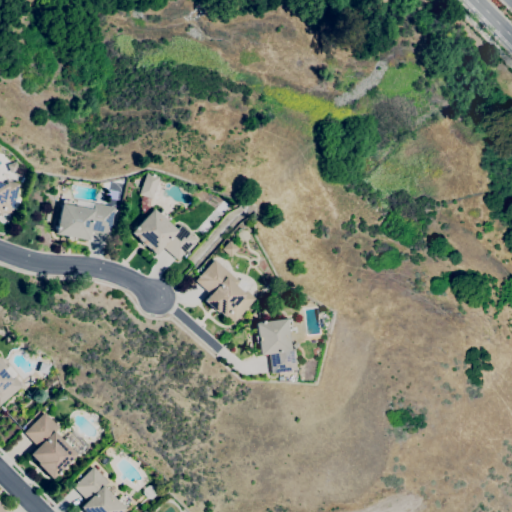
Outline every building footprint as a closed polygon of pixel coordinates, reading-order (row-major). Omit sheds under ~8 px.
[(8,173),(5,165),(13,162),(16,170),(8,173)] [(151,210),(151,209),(157,214),(160,211),(169,218),(166,222),(175,230),(179,225),(195,239),(176,260),(161,247),(154,255),(150,251),(151,251),(149,248),(148,249),(136,239),(137,238),(134,236),(133,236),(130,233),(133,229),(132,228),(134,226),(135,227),(144,216),(143,215),(143,214),(142,213),(141,212),(141,210),(140,209),(140,208),(140,206),(139,205),(139,204),(140,202),(140,201),(140,200),(141,198),(141,197),(142,196),(138,194),(144,173),(150,175),(150,174),(152,175),(152,176),(157,177),(150,199),(150,198),(149,200),(149,201),(149,202),(149,204),(149,205),(149,206),(150,208),(150,209),(151,210)] [(0,183),(5,185),(6,181),(17,184),(10,214),(0,212),(0,183)] [(87,240),(54,234),(55,229),(54,229),(55,226),(56,226),(61,200),(72,202),(72,206),(74,206),(75,200),(93,203),(96,187),(99,188),(97,200),(105,201),(104,206),(113,207),(108,235),(88,231),(87,240)] [(229,257),(220,249),(228,241),(237,248),(229,257)] [(233,322),(225,315),(223,317),(217,311),(215,313),(202,301),(208,294),(193,281),(213,259),(237,282),(234,285),(243,293),(245,290),(254,299),(233,322)] [(270,373),(267,354),(258,355),(256,341),(257,341),(257,337),(256,337),(254,323),(259,322),(259,321),(261,321),(261,322),(289,318),(290,329),(286,330),(288,350),(294,349),(297,370),(270,373)] [(0,403),(0,360),(6,367),(8,365),(15,374),(10,379),(3,371),(2,371),(10,380),(13,377),(21,386),(0,403)] [(46,375),(36,372),(39,363),(49,365),(46,375)] [(50,479),(36,464),(37,463),(28,454),(36,447),(22,432),(43,412),(57,427),(52,432),(61,441),(64,438),(72,446),(69,449),(75,455),(57,472),(58,473),(56,475),(55,474),(50,479)] [(83,511),(78,507),(85,500),(71,486),(91,467),(106,482),(101,486),(115,501),(118,498),(125,505),(122,508),(123,509),(120,511),(83,511)] [(151,499),(146,498),(142,494),(142,490),(146,486),(150,486),(154,490),(154,495),(151,499)]
